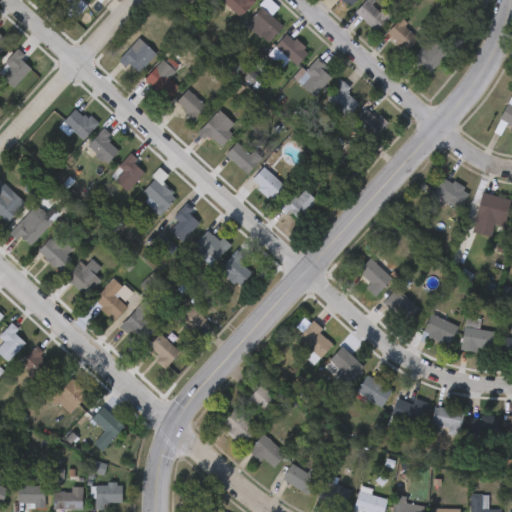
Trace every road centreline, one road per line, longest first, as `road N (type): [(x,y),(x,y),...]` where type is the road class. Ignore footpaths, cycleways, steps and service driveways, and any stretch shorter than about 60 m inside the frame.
road 1 (residential): [(1,0),(399,363),(424,378),(511,387)]
road 2 (tertiary): [(511,0),(479,72),(434,129),(183,400),(161,444),(156,511)]
road 3 (residential): [(0,271),(268,511)]
road 4 (residential): [(124,0),(0,142)]
road 5 (residential): [(299,0),(434,129)]
